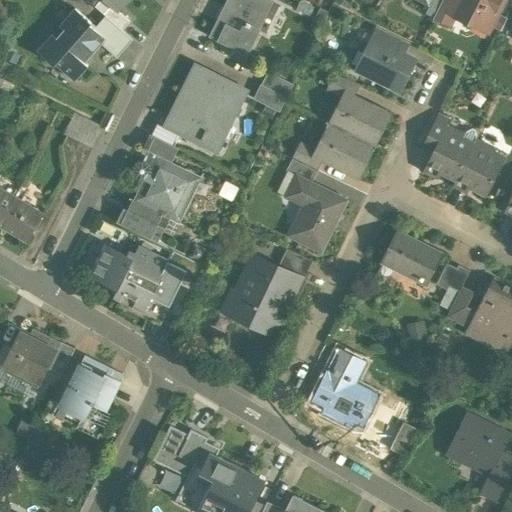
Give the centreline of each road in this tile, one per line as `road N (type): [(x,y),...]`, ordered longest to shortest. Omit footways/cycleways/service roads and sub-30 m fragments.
road 1 (residential): [(187,0),(43,290)]
road 2 (residential): [(269,420),(387,189)]
road 3 (residential): [(269,420),(422,511)]
road 4 (residential): [(169,364),(98,511)]
road 5 (residential): [(43,290),(169,364)]
road 6 (residential): [(387,189),(511,253)]
road 7 (residential): [(387,189),(446,65)]
